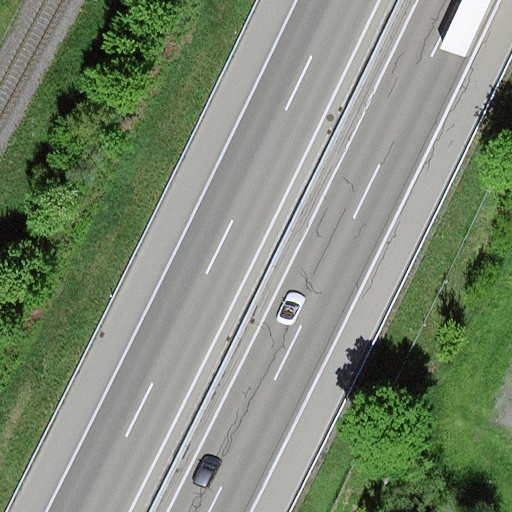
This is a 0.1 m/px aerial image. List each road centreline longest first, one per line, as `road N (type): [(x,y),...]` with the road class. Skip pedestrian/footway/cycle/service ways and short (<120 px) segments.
road 1 (motorway): [(217,511),(465,0)]
road 2 (motorway): [(330,0),(87,511)]
